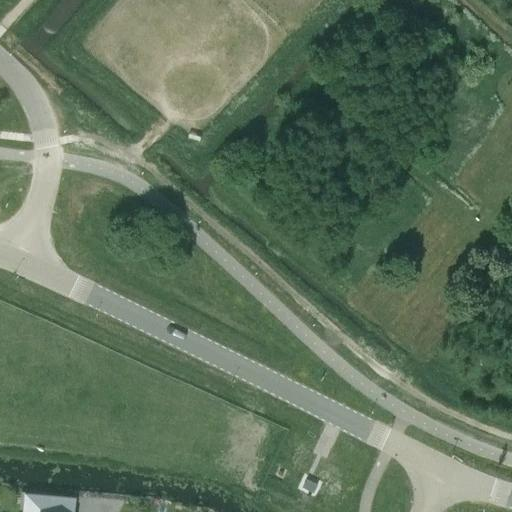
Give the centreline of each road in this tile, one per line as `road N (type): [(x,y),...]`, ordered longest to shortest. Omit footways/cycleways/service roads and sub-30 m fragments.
road 1 (unknown): [(0,136),(96,137),(129,154),(412,394),(511,439)]
road 2 (tertiary): [(23,265),(195,343),(441,473)]
road 3 (tertiary): [(23,265),(46,140),(19,78),(0,59)]
